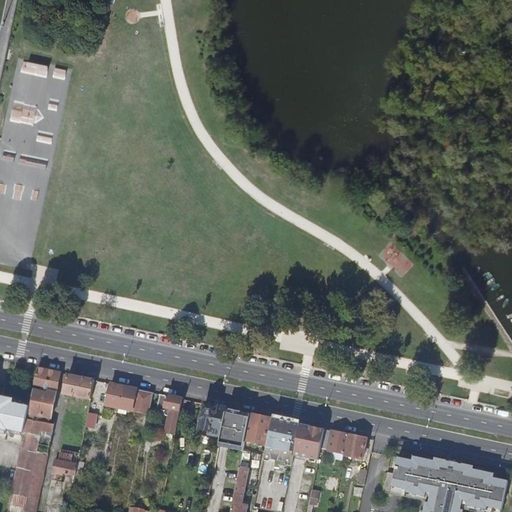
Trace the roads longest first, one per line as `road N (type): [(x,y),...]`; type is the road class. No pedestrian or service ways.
road 1 (secondary): [(511,428),(0,319)]
road 2 (secondary): [(0,345),(511,454)]
